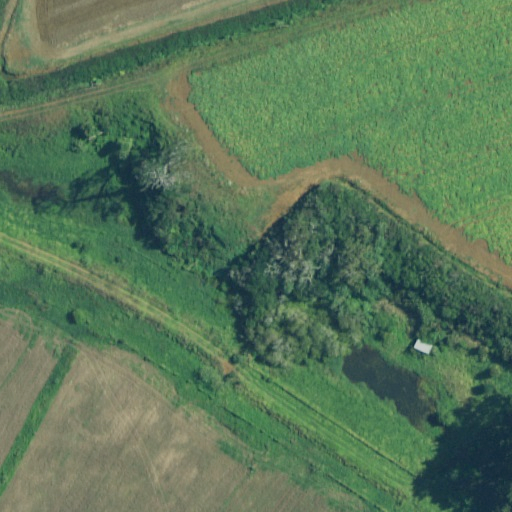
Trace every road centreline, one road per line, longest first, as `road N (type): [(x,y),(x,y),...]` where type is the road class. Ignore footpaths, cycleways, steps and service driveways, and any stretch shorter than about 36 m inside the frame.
road 1 (track): [(0,236),(155,311),(229,357),(230,377)]
road 2 (track): [(25,68),(246,0)]
